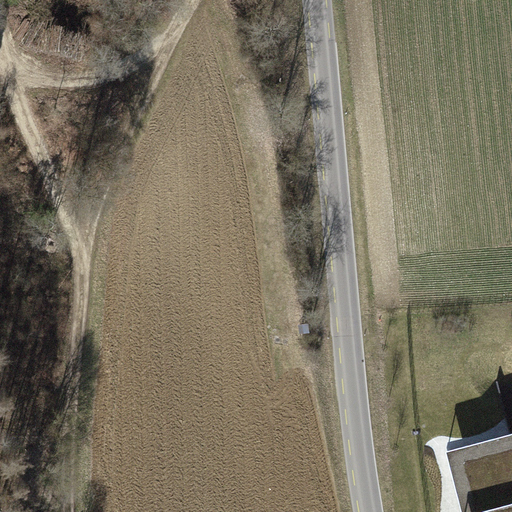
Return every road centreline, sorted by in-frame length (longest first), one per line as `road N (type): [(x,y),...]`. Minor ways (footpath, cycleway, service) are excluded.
road 1 (primary): [(370,511),(319,0)]
road 2 (track): [(0,34),(23,122),(87,260),(73,401),(75,511)]
road 3 (track): [(87,260),(116,149),(195,0)]
road 4 (track): [(187,0),(151,45),(99,83),(0,84)]
